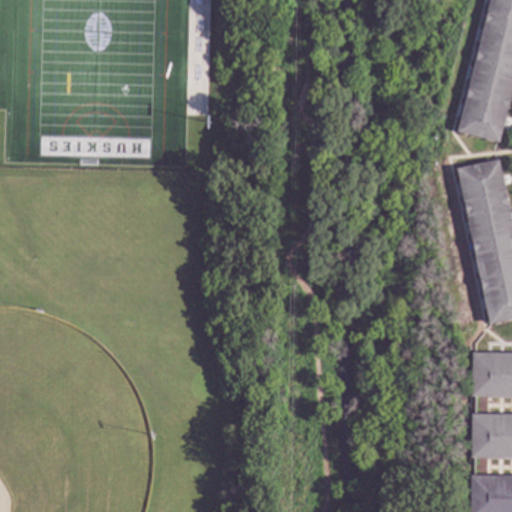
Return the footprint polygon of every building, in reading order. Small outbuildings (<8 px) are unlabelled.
[(511,0),(511,85),(498,142),(456,132),(488,0),(511,0)] [(511,230),(511,318),(487,324),(455,169),(497,160),(511,230)] [(511,396),(470,396),(470,353),(511,353),(511,396)] [(511,458),(469,458),(470,414),(473,414),(511,414),(511,458)] [(511,511),(469,511),(469,476),(511,476),(511,511)]
